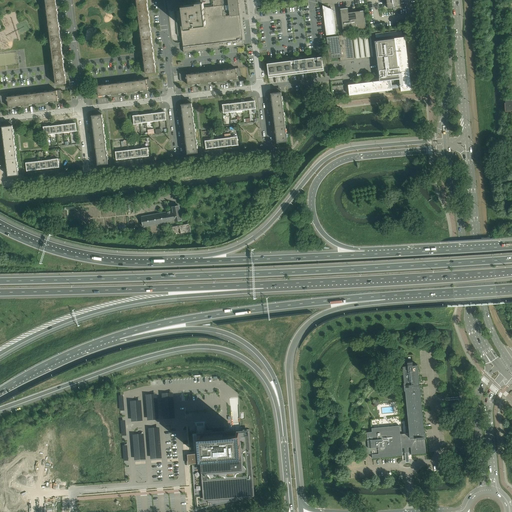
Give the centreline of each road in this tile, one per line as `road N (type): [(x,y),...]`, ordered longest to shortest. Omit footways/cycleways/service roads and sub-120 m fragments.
road 1 (motorway): [(511,259),(0,281)]
road 2 (motorway): [(0,411),(129,363),(214,347),(262,374),(280,415)]
road 3 (motorway): [(300,511),(287,370),(295,337),(321,314),(384,296)]
road 4 (motorway): [(0,353),(104,310),(263,284)]
road 5 (motorway): [(118,335),(182,319),(384,296)]
road 6 (motorway): [(426,141),(326,159),(260,233),(202,262)]
road 7 (motorway): [(0,292),(263,284)]
road 8 (motorway): [(263,284),(511,271)]
road 9 (motorway): [(364,254),(319,229),(312,199),(320,176),(355,157),(447,148)]
road 10 (secondary): [(447,148),(471,315),(497,366)]
road 11 (motorway): [(118,335),(205,329),(242,341),(270,369),(280,415)]
road 12 (motorway): [(202,262),(78,258),(0,227)]
road 13 (secondary): [(507,359),(483,300),(470,164)]
road 14 (motorway): [(364,254),(202,262)]
road 15 (motorway): [(511,246),(364,254)]
road 16 (motorway): [(0,391),(118,335)]
road 17 (secondary): [(497,366),(477,399),(482,490)]
road 18 (secondary): [(467,129),(455,0)]
road 19 (motorway): [(384,296),(511,287)]
road 20 (secondary): [(498,492),(487,409),(505,374)]
